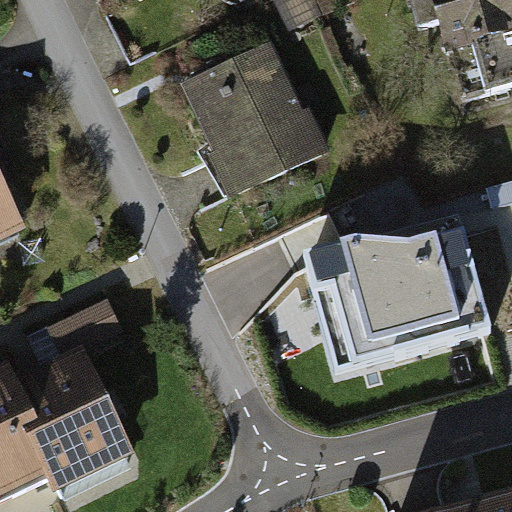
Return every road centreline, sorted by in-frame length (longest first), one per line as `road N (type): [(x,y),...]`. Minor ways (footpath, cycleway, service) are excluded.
road 1 (residential): [(283,482),(43,0)]
road 2 (residential): [(283,482),(511,417)]
